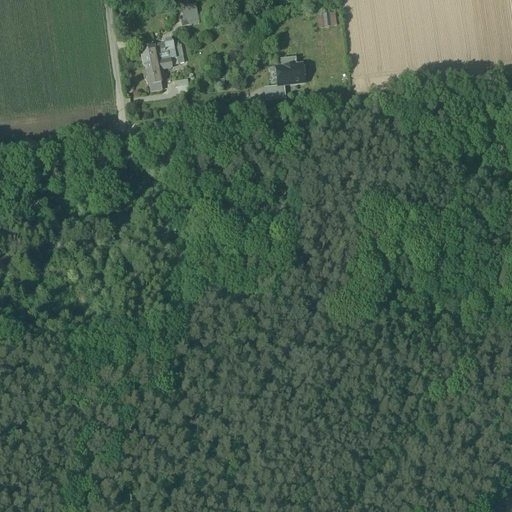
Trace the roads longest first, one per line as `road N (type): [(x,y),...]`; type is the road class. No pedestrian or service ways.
road 1 (track): [(511,72),(329,97)]
road 2 (unclassified): [(122,125),(104,0)]
road 3 (track): [(122,125),(0,142)]
